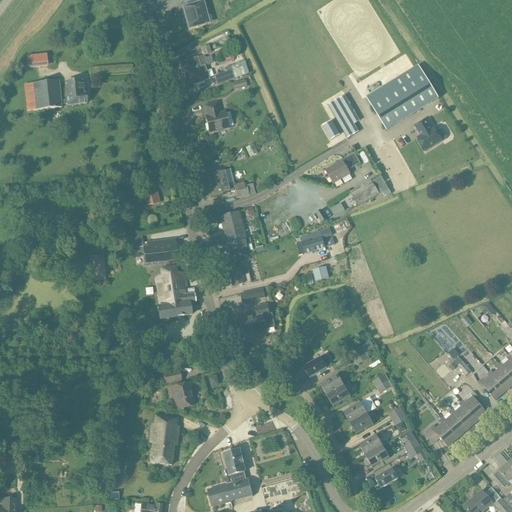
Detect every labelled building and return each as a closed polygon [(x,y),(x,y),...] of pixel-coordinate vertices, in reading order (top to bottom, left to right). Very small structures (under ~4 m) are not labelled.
[(184,0),(185,2),(187,2),(188,7),(182,8),(188,29),(208,24),(203,2),(200,3),(198,0),(184,0)] [(200,48),(203,56),(211,53),(209,46),(200,48)] [(48,53),(27,56),(29,65),(49,62),(48,53)] [(200,67),(198,58),(180,63),(188,87),(204,82),(204,81),(209,80),(205,66),(200,67)] [(214,76),(217,86),(248,74),(245,62),(224,68),(225,73),(214,76)] [(418,66),(367,97),(387,131),(439,99),(418,66)] [(234,91),(247,87),(245,80),(232,84),(234,91)] [(58,81),(24,85),(27,112),(61,108),(58,81)] [(67,100),(61,101),(61,105),(67,105),(67,106),(86,104),(85,94),(83,94),(82,81),(65,83),(67,100)] [(345,96),(328,106),(348,139),(359,132),(354,125),(360,121),(345,96)] [(209,133),(229,129),(225,113),(220,114),(217,103),(205,106),(207,117),(205,117),(209,133)] [(426,153),(443,142),(435,128),(432,129),(426,120),(415,127),(420,136),(417,138),(426,153)] [(340,135),(332,121),(322,126),(331,141),(340,135)] [(245,148),(250,158),(257,154),(253,145),(245,148)] [(355,155),(326,171),(334,184),(343,179),(345,183),(351,179),(349,175),(350,175),(347,171),(360,164),(355,155)] [(209,175),(214,197),(230,193),(235,192),(237,200),(255,195),(253,184),(245,186),(244,183),(234,185),(234,183),(233,183),(231,172),(227,173),(227,171),(224,171),(209,175)] [(371,180),(350,193),(358,207),(380,195),(380,196),(383,194),(385,198),(392,194),(380,175),(371,180)] [(155,186),(140,190),(122,194),(124,201),(123,201),(127,217),(138,214),(136,205),(140,204),(140,206),(144,205),(144,207),(160,203),(155,186)] [(343,203),(332,206),(335,215),(346,212),(343,203)] [(316,214),(321,223),(326,220),(321,211),(316,214)] [(219,217),(223,231),(242,226),(239,213),(219,217)] [(242,226),(223,231),(226,244),(246,239),(242,226)] [(308,235),(300,237),(305,255),(326,248),(324,241),(321,232),(308,236),(308,235)] [(141,236),(127,238),(128,247),(143,245),(141,236)] [(333,238),(324,241),(326,248),(335,245),(333,238)] [(246,239),(226,244),(229,258),(249,253),(246,239)] [(176,241),(143,245),(145,265),(178,261),(176,241)] [(90,282),(105,281),(104,255),(88,256),(90,282)] [(329,279),(326,267),(313,271),(316,282),(329,279)] [(228,271),(232,287),(244,285),(251,283),(249,274),(241,275),(240,269),(228,271)] [(156,277),(160,306),(157,307),(159,320),(191,315),(190,304),(196,303),(194,289),(187,290),(185,273),(157,277),(156,277)] [(265,298),(263,289),(251,292),(253,301),(265,298)] [(257,315),(239,319),(243,339),(267,333),(266,329),(274,327),(272,315),(270,316),(267,305),(255,308),(257,315)] [(489,343),(483,348),(490,355),(495,350),(489,343)] [(362,347),(349,354),(353,360),(366,353),(362,347)] [(366,353),(353,360),(357,366),(369,359),(366,353)] [(321,358),(304,368),(310,379),(327,369),(333,365),(330,360),(324,364),(321,358)] [(499,365),(497,366),(499,369),(501,368),(511,380),(511,360),(511,359),(509,361),(503,366),(501,363),(499,365)] [(472,372),(465,364),(463,362),(458,366),(466,376),(472,372)] [(489,373),(487,375),(490,377),(491,376),(506,393),(511,387),(511,380),(501,368),(499,369),(493,374),(491,371),(489,373)] [(171,384),(172,388),(171,388),(176,411),(194,407),(192,398),(194,398),(190,383),(182,385),(181,381),(182,381),(179,371),(163,375),(166,386),(171,384)] [(320,385),(327,396),(344,386),(341,381),(347,377),(344,372),(320,385)] [(373,382),(376,388),(389,381),(385,375),(373,382)] [(208,378),(210,388),(219,386),(216,376),(208,378)] [(481,380),(478,383),(482,388),(483,387),(496,401),(506,393),(491,376),(490,377),(484,382),(481,380)] [(389,381),(376,388),(380,395),(392,387),(389,381)] [(344,386),(327,396),(333,407),(350,397),(344,386)] [(461,403),(459,404),(462,407),(463,406),(477,422),(487,414),(475,400),(473,397),(465,404),(463,401),(461,403)] [(361,403),(344,413),(350,424),(367,414),(374,410),(368,400),(361,403)] [(451,411),(449,413),(452,415),(453,414),(468,431),(475,425),(477,422),(463,406),(462,407),(456,412),(453,409),(451,411)] [(388,415),(392,421),(404,414),(400,407),(388,415)] [(448,414),(440,421),(442,424),(444,423),(458,439),(463,434),(468,431),(453,414),(452,415),(449,413),(448,414)] [(367,414),(350,424),(356,435),(373,425),(367,414)] [(404,414),(392,421),(396,427),(408,420),(404,414)] [(151,425),(149,441),(152,441),(150,463),(172,466),(174,446),(177,446),(179,428),(177,428),(178,419),(155,416),(154,424),(153,425),(151,425)] [(444,423),(442,424),(436,429),(434,426),(426,433),(434,444),(440,438),(448,448),(458,439),(444,423)] [(359,446),(365,457),(383,447),(377,436),(359,446)] [(411,444),(404,447),(408,453),(420,446),(416,440),(411,444)] [(420,446),(408,453),(411,460),(424,453),(420,446)] [(383,447),(365,457),(372,468),(389,458),(383,447)] [(231,476),(232,483),(233,484),(247,480),(245,472),(246,472),(240,450),(223,455),(229,476),(231,476)] [(499,472),(494,476),(504,487),(506,485),(508,487),(510,485),(511,486),(511,485),(511,467),(509,463),(503,468),(499,472)] [(398,480),(392,469),(375,479),(381,490),(398,480)] [(233,484),(232,483),(226,484),(227,486),(208,490),(212,507),(232,502),(232,499),(252,494),(248,480),(247,480),(233,484)] [(493,504),(483,492),(482,491),(473,499),(474,500),(464,508),(467,511),(484,511),(492,505),(493,504)] [(511,492),(503,500),(511,510),(511,492)] [(3,503),(2,511),(15,511),(15,509),(16,509),(16,507),(15,507),(15,500),(3,499),(2,503),(3,503)] [(511,511),(501,499),(494,505),(499,511),(511,511)]
